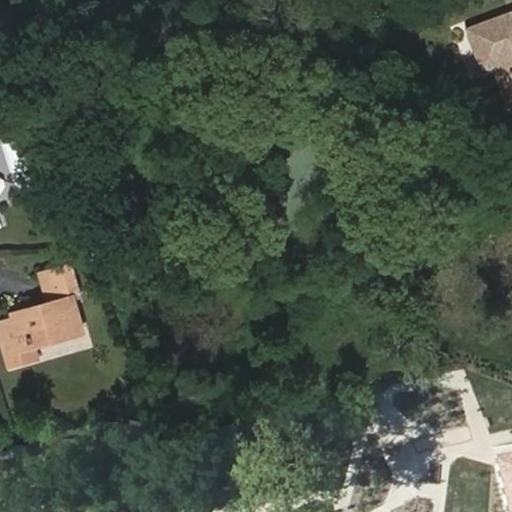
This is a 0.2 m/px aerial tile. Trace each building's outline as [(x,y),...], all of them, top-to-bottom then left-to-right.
[(22,0),(16,0),(6,4),(11,17),(26,11),(22,0)] [(511,6),(485,15),(470,19),(485,67),(500,63),(511,102),(511,6)] [(23,310),(13,314),(0,317),(0,326),(11,361),(38,354),(34,343),(83,328),(72,291),(79,290),(69,260),(39,269),(47,298),(22,305),(23,310)] [(11,309),(13,314),(23,310),(22,305),(11,309)] [(511,511),(511,450),(492,455),(503,511),(511,511)]
